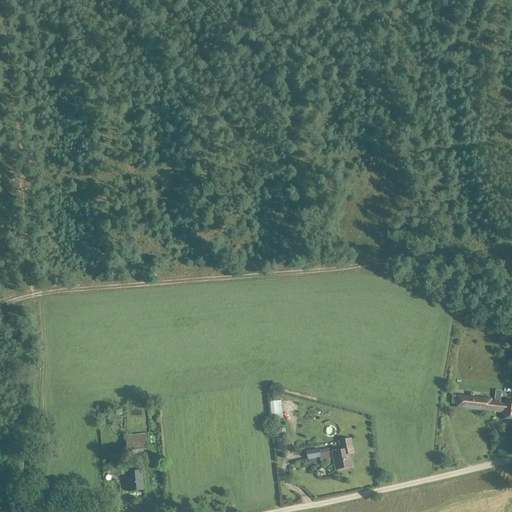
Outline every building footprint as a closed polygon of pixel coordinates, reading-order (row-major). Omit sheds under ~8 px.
[(491,400),(458,396),(452,396),(452,403),(457,404),(456,408),(490,411),(490,408),(491,402),(491,400)] [(283,419),(281,401),(269,402),(272,420),(283,419)] [(502,413),(502,418),(511,419),(511,401),(503,401),(503,403),(502,413)] [(146,434),(125,436),(127,451),(148,449),(146,434)] [(307,460),(320,458),(319,449),(306,451),(307,460)] [(348,450),(332,453),(336,470),(352,467),(348,450)] [(129,492),(143,491),(141,472),(127,473),(129,492)] [(185,481),(185,472),(175,473),(175,481),(185,481)]
